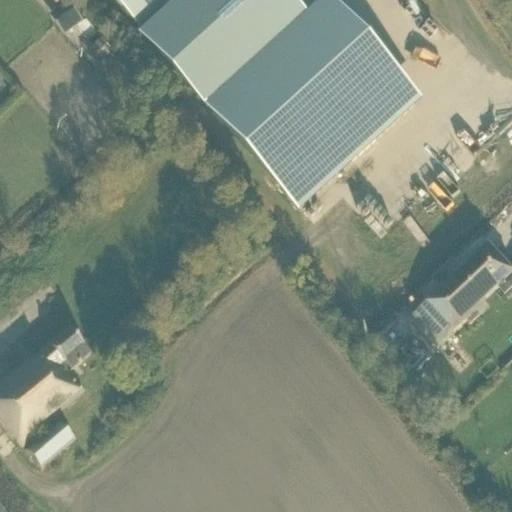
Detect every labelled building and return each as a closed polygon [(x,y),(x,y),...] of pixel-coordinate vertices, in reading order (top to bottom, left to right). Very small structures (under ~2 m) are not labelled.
[(144,28),(153,37),(165,26),(157,17),(174,0),(108,0),(139,33),(144,28)] [(220,0),(164,53),(197,89),(290,1),(288,0),(220,0)] [(66,3),(53,13),(69,33),(82,23),(66,3)] [(207,109),(286,196),(401,92),(322,5),(207,109)] [(99,65),(111,55),(99,41),(87,51),(99,65)] [(486,307),(484,304),(511,278),(511,273),(489,249),(427,307),(441,322),(436,327),(449,341),(468,324),(472,328),(480,321),(476,316),(486,307)] [(0,379),(0,425),(21,450),(84,396),(67,376),(91,356),(69,331),(30,364),(26,358),(0,379)] [(58,425),(25,454),(40,471),(73,442),(58,425)]
